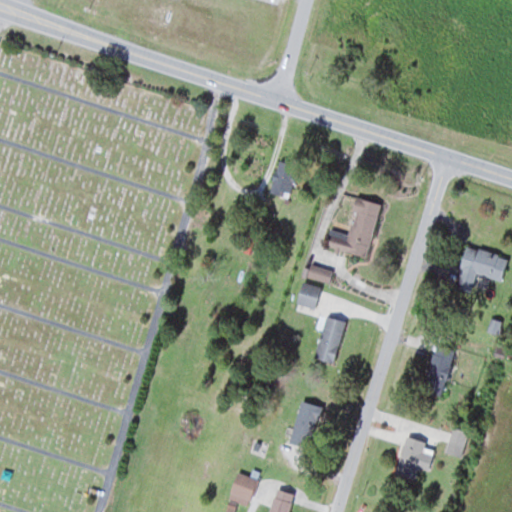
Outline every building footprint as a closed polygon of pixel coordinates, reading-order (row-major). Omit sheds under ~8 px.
[(270,192),(289,198),(298,172),(278,166),(270,192)] [(380,203),(357,197),(348,234),(331,230),(327,247),(367,257),(380,203)] [(476,274),(503,280),(508,255),(465,246),(456,288),(472,291),(476,274)] [(308,275),(329,282),(333,271),(311,264),(308,275)] [(321,286),(302,281),(296,303),(315,308),(321,286)] [(335,362),(344,320),(325,316),(316,359),(335,362)] [(455,346),(435,341),(423,391),(443,396),(455,346)] [(467,435),(453,431),(450,442),(464,446),(467,435)] [(396,474),(416,479),(424,441),(405,437),(396,474)] [(228,511),(234,511),(235,503),(253,505),(256,476),(233,474),(228,511)] [(289,511),(294,495),(276,490),(269,511),(289,511)]
